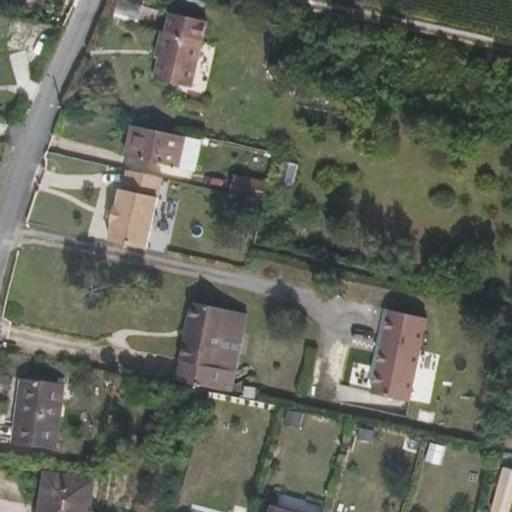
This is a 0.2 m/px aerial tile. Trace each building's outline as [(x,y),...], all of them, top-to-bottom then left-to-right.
[(205,21),(169,13),(165,31),(161,48),(198,56),(205,21)] [(165,31),(160,30),(156,47),(161,48),(165,31)] [(191,86),(198,56),(161,48),(159,56),(154,78),(191,86)] [(174,166),(181,135),(132,123),(124,154),(174,166)] [(113,205),(110,205),(108,215),(148,224),(159,176),(124,168),(120,188),(117,187),(113,205)] [(262,198),(265,181),(232,174),(229,191),(262,198)] [(143,248),(148,224),(108,215),(107,220),(109,220),(105,239),(143,248)] [(212,367),(225,309),(188,301),(172,380),(228,391),(233,371),(212,367)] [(233,371),(245,314),(225,309),(212,367),(233,371)] [(426,318),(388,310),(371,393),(408,401),(426,318)] [(51,445),(62,382),(19,375),(9,438),(51,445)] [(495,511),(510,511),(511,504),(511,468),(504,467),(494,511),(495,511)] [(82,511),(89,480),(41,472),(33,511),(82,511)] [(298,511),(299,510),(271,503),(271,505),(269,504),(266,511),(298,511)]
